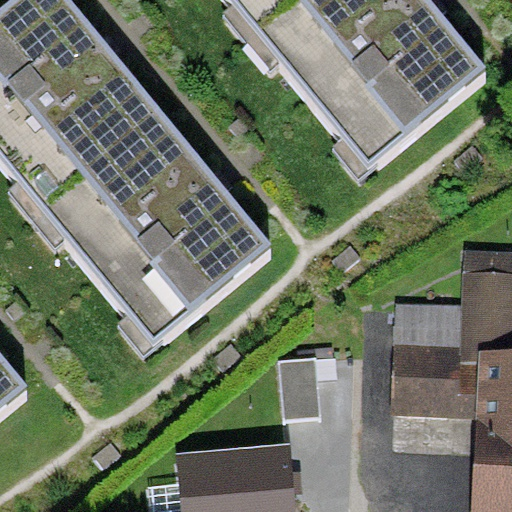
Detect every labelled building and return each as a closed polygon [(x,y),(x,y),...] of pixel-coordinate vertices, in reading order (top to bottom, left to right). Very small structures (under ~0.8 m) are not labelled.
[(0,154),(42,205),(158,111),(66,0),(20,0),(0,17),(0,154)] [(228,0),(256,33),(297,0),(228,0)] [(488,76),(425,0),(297,0),(256,33),(369,172),(488,76)] [(273,252),(158,111),(42,205),(157,346),(273,252)] [(460,396),(478,396),(480,354),(511,355),(511,253),(465,252),(463,307),(460,396)] [(460,396),(463,307),(396,305),(392,416),(477,419),(478,396),(460,396)] [(511,511),(511,355),(480,354),(478,396),(477,419),(471,511),(511,511)] [(0,416),(28,393),(0,359),(0,416)] [(316,359),(279,363),(285,422),(321,418),(316,359)] [(177,456),(181,511),(295,511),(291,448),(177,456)]
